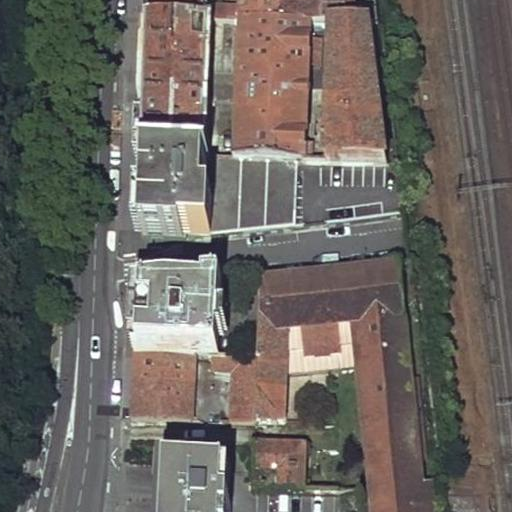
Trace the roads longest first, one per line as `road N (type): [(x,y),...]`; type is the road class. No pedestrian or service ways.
road 1 (residential): [(83,273),(391,232)]
road 2 (primary): [(94,0),(83,273)]
road 3 (primary): [(80,288),(41,511)]
road 4 (primary): [(80,288),(91,341),(90,435),(76,511)]
